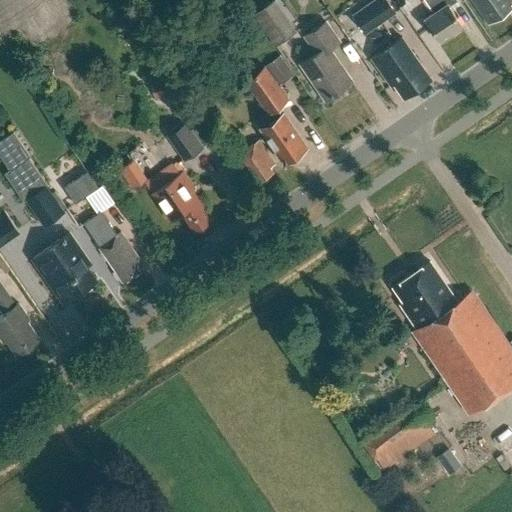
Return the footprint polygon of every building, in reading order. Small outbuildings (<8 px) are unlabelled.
[(264,0),(252,8),(275,41),(295,27),(276,0),(264,0)] [(393,10),(385,0),(366,0),(349,12),(362,31),(393,10)] [(425,20),(439,42),(462,27),(449,7),(457,2),(455,0),(424,0),(434,14),(425,20)] [(471,0),(488,24),(511,7),(511,1),(511,0),(471,0)] [(299,63),(324,100),(351,81),(330,49),(341,42),(327,20),(302,37),(314,53),(299,63)] [(393,84),(403,98),(431,79),(402,37),(372,58),(391,86),(393,84)] [(260,129),(283,162),(306,147),(283,113),(281,114),(276,107),(287,99),(278,85),(292,75),(280,57),(265,67),(245,80),(270,116),(262,121),(265,125),(260,129)] [(146,83),(151,99),(172,93),(166,76),(146,83)] [(163,134),(181,162),(211,142),(193,114),(163,134)] [(0,156),(9,170),(30,156),(13,130),(0,139),(0,156)] [(238,154),(258,182),(273,172),(269,167),(275,164),(258,140),(238,154)] [(125,164),(131,185),(147,180),(141,160),(125,164)] [(151,193),(168,218),(172,219),(181,213),(195,232),(210,221),(201,208),(203,206),(192,190),(194,188),(182,171),(151,193)] [(74,204),(98,188),(87,172),(64,187),(74,204)] [(24,200),(43,227),(64,211),(46,185),(24,200)] [(141,262),(120,232),(116,235),(101,212),(84,223),(99,247),(123,282),(139,271),(136,266),(141,262)] [(69,235),(32,260),(62,303),(95,281),(85,267),(89,264),(69,235)] [(416,326),(411,329),(468,412),(511,381),(511,349),(471,289),(456,299),(430,261),(392,286),(403,301),(400,303),(416,326)] [(16,307),(0,284),(0,309),(4,315),(0,317),(0,337),(4,343),(6,341),(15,354),(39,338),(27,321),(29,320),(19,305),(16,307)] [(361,439),(384,470),(441,429),(419,398),(361,439)] [(461,467),(449,449),(437,457),(449,475),(461,467)]
